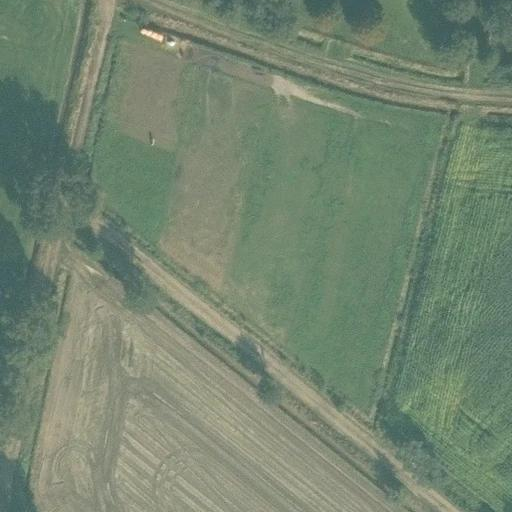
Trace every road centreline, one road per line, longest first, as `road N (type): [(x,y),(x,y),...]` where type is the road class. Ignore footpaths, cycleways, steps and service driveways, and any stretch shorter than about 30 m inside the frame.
road 1 (track): [(61,206),(445,511)]
road 2 (track): [(511,96),(362,77),(140,0)]
road 3 (track): [(61,206),(0,503)]
road 4 (track): [(105,0),(61,206)]
